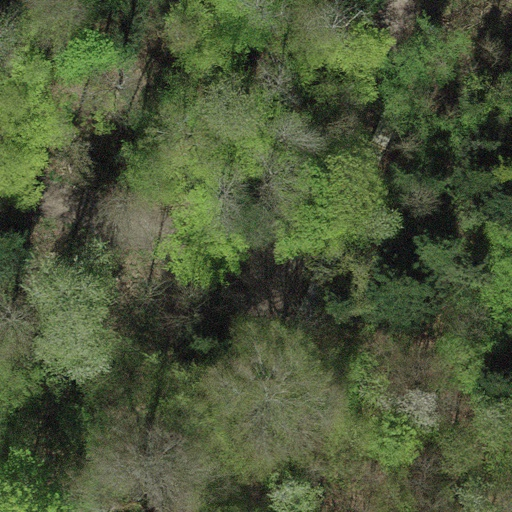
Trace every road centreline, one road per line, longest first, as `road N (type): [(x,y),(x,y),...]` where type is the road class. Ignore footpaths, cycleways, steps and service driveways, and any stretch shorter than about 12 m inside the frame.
road 1 (track): [(222,456),(397,0)]
road 2 (track): [(0,186),(87,205),(284,281)]
